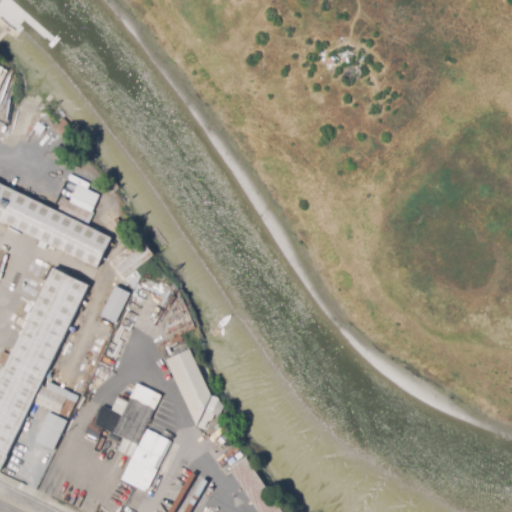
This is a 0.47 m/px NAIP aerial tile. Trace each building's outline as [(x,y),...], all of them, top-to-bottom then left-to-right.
[(100,153),(89,138),(98,131),(109,146),(100,153)] [(0,218),(0,180),(59,209),(65,197),(73,201),(80,185),(104,196),(90,224),(116,236),(101,267),(0,218)] [(115,215),(106,222),(100,215),(104,212),(101,207),(106,203),(115,215)] [(120,240),(109,225),(118,218),(129,234),(120,240)] [(113,260),(131,246),(138,254),(150,245),(158,256),(139,270),(147,280),(135,289),(113,260)] [(70,418),(36,402),(2,472),(0,471),(0,383),(55,269),(92,286),(47,379),(81,395),(70,418)] [(101,315),(116,322),(130,293),(115,285),(101,315)] [(161,344),(186,333),(227,416),(203,427),(161,344)] [(107,434),(128,392),(154,405),(134,447),(107,434)] [(68,420),(49,411),(34,441),(53,450),(68,420)] [(149,493),(123,478),(152,428),(177,442),(149,493)] [(266,511),(236,468),(252,457),(290,511),(266,511)] [(173,511),(195,471),(213,480),(195,511),(173,511)]
